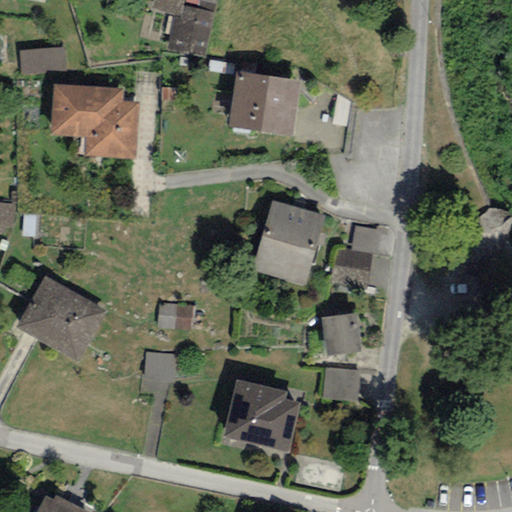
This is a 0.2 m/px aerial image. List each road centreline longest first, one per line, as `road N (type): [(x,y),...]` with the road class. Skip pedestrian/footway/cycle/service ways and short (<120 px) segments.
road 1 (residential): [(373,511),(408,226),(420,0)]
road 2 (residential): [(0,438),(352,511)]
